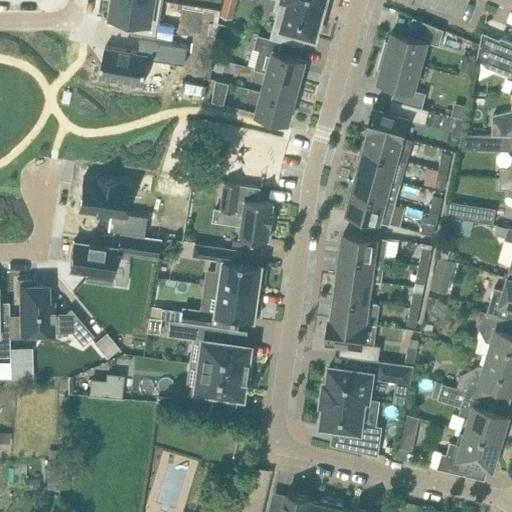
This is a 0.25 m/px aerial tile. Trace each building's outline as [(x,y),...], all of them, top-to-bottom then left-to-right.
[(113,0),(111,15),(134,19),(132,31),(158,36),(163,0),(113,0)] [(276,0),(275,9),(280,10),(276,22),(275,22),(272,32),(291,38),(293,30),(316,37),(324,10),(289,0),(276,0)] [(289,0),(324,10),(326,0),(289,0)] [(225,1),(221,14),(234,18),(237,4),(225,1)] [(421,64),(427,40),(440,44),(444,28),(413,16),(408,34),(393,29),(390,40),(385,39),(381,53),(421,64)] [(511,40),(501,36),(500,38),(483,31),(479,51),(477,59),(490,64),(489,66),(511,75),(511,40)] [(261,47),(255,68),(300,79),(303,69),(305,70),(308,59),(280,51),(283,39),(259,33),(256,46),(261,47)] [(105,46),(101,75),(154,84),(158,58),(168,60),(171,42),(149,39),(147,52),(105,46)] [(414,88),(421,64),(381,53),(378,67),(382,69),(379,80),(396,84),(392,98),(423,106),(427,91),(414,88)] [(461,75),(473,78),(477,59),(465,55),(461,75)] [(217,58),(214,69),(224,71),(227,61),(217,58)] [(267,71),(262,91),(297,100),(300,90),(297,90),(300,79),(267,71)] [(230,82),(215,78),(212,100),(224,103),(230,82)] [(262,91),(257,112),(289,121),(292,110),(294,111),(297,100),(262,91)] [(368,128),(370,128),(403,136),(408,117),(426,122),(430,108),(423,106),(392,98),(389,109),(380,107),(380,106),(374,104),(372,111),(373,111),(368,128)] [(455,102),(452,113),(464,117),(467,105),(455,102)] [(462,132),(465,118),(430,108),(426,122),(444,127),(443,130),(461,135),(462,132)] [(511,109),(493,113),(492,134),(511,134),(511,109)] [(370,128),(365,149),(407,161),(413,139),(403,136),(370,128)] [(461,135),(459,148),(487,149),(488,133),(462,132),(461,135)] [(365,149),(359,170),(402,181),(407,161),(365,149)] [(442,152),(438,169),(448,171),(451,154),(442,152)] [(511,161),(511,162),(511,166),(501,166),(500,177),(511,177),(511,161)] [(438,169),(435,185),(444,187),(448,171),(438,169)] [(359,170),(353,191),(396,202),(402,181),(359,170)] [(81,177),(77,207),(109,212),(107,229),(120,230),(144,234),(146,214),(123,211),(127,184),(114,182),(115,180),(93,177),(93,179),(81,177)] [(511,177),(500,177),(500,187),(511,188),(511,192),(511,193),(511,177)] [(224,182),(220,210),(237,212),(238,207),(244,208),(240,237),(269,241),(271,224),(273,224),(274,214),(272,214),(274,202),(259,200),(261,187),(224,182)] [(353,191),(347,211),(390,223),(396,202),(353,191)] [(434,194),(430,211),(439,213),(443,196),(434,194)] [(448,199),(445,215),(471,219),(474,204),(448,199)] [(422,227),(421,232),(434,235),(435,229),(436,230),(439,213),(430,211),(424,210),(421,226),(422,227)] [(74,238),(69,266),(86,268),(85,277),(111,281),(116,256),(130,258),(131,252),(160,256),(163,236),(144,234),(120,230),(117,244),(74,238)] [(345,231),(342,252),(385,259),(388,237),(345,231)] [(263,263),(242,260),(244,248),(212,244),(210,257),(220,258),(218,271),(208,269),(206,283),(259,291),(261,282),(265,280),(266,268),(263,266),(263,263)] [(422,248),(419,264),(428,266),(432,250),(422,248)] [(382,282),(385,259),(342,252),(339,274),(372,279),(372,280),(382,282)] [(455,260),(439,256),(435,273),(451,277),(455,260)] [(428,266),(419,264),(415,281),(425,283),(428,266)] [(336,295),(369,300),(372,280),(372,279),(339,274),(336,295)] [(21,313),(9,313),(10,335),(32,335),(32,331),(80,330),(84,336),(96,326),(78,305),(63,318),(53,318),(52,299),(47,299),(47,282),(35,282),(34,278),(16,278),(17,293),(21,293),(21,313)] [(495,285),(487,310),(487,311),(511,318),(511,281),(510,290),(495,285)] [(218,296),(216,313),(255,318),(256,316),(260,314),(262,302),(258,300),(259,291),(206,283),(205,291),(208,295),(218,296)] [(413,290),(410,307),(420,309),(423,292),(413,290)] [(366,321),(369,300),(336,295),(332,316),(366,321)] [(0,353),(10,353),(10,335),(9,313),(9,300),(0,299),(0,353)] [(183,320),(210,324),(212,310),(190,307),(190,311),(184,310),(183,320)] [(410,307),(407,324),(416,326),(420,309),(410,307)] [(492,341),(488,353),(511,360),(511,318),(487,311),(487,310),(481,309),(477,322),(486,340),(492,341)] [(150,315),(148,330),(160,332),(162,317),(150,315)] [(327,333),(326,340),(333,341),(333,340),(342,341),(340,353),(379,359),(381,344),(375,343),(378,323),(366,321),(332,316),(330,316),(328,333),(327,333)] [(191,361),(191,362),(253,370),(255,355),(250,354),(252,344),(227,341),(229,327),(210,324),(183,320),(170,318),(170,320),(171,320),(172,319),(186,321),(183,336),(204,339),(201,362),(191,361)] [(119,346),(107,331),(95,341),(107,356),(119,346)] [(418,347),(408,345),(405,362),(415,364),(418,347)] [(457,385),(461,387),(489,395),(493,397),(496,385),(504,387),(505,382),(511,384),(511,360),(488,353),(485,365),(479,363),(461,373),(457,385)] [(411,382),(414,365),(379,359),(377,377),(411,382)] [(0,377),(11,377),(10,361),(0,361),(0,377)] [(250,386),(253,370),(191,362),(201,364),(197,387),(182,385),(176,390),(174,403),(189,405),(189,407),(217,411),(219,392),(245,395),(246,385),(250,386)] [(324,378),(322,391),(366,397),(366,395),(370,395),(374,370),(330,364),(328,379),(324,378)] [(91,378),(90,394),(122,397),(124,375),(108,374),(107,379),(91,378)] [(509,414),(486,407),(489,395),(461,387),(461,388),(449,384),(445,397),(462,402),(459,413),(466,415),(462,428),(501,441),(509,414)] [(366,397),(322,391),(320,403),(325,404),(322,424),(353,428),(351,447),(378,450),(382,423),(362,420),(366,397)] [(410,412),(402,443),(415,447),(424,416),(410,412)] [(501,441),(462,428),(458,442),(451,440),(447,452),(442,451),(437,465),(466,474),(470,461),(492,468),(501,441)] [(38,489),(38,478),(24,478),(24,489),(38,489)] [(67,510),(67,491),(56,491),(56,510),(67,510)] [(305,511),(309,496),(287,491),(282,511),(305,511)] [(329,511),(332,501),(322,499),(322,501),(311,499),(311,496),(309,496),(305,511),(329,511)] [(352,511),(354,509),(343,506),(343,504),(332,501),(329,511),(352,511)]
